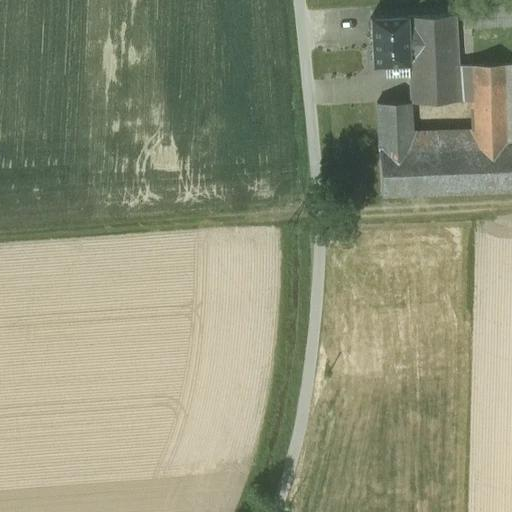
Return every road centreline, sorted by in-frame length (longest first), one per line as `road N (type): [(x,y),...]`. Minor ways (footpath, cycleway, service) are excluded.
road 1 (unclassified): [(279,511),(316,364),(320,268),(296,0)]
road 2 (track): [(0,256),(314,239)]
